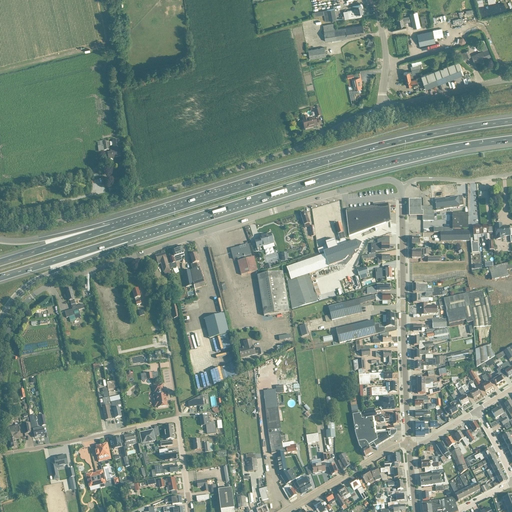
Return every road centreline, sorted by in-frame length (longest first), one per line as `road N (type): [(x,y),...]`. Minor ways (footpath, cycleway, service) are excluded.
road 1 (unclassified): [(0,380),(9,324),(52,284),(273,210),(385,180),(399,187)]
road 2 (motorway): [(511,121),(348,154),(111,227)]
road 3 (unclassified): [(381,110),(277,155),(71,218),(35,226),(0,221)]
road 4 (motorway): [(126,238),(394,158),(511,139)]
road 5 (unclassified): [(408,445),(399,187)]
road 6 (residential): [(0,453),(178,418)]
road 7 (motorway): [(0,321),(29,283),(126,238)]
road 8 (unclassified): [(284,511),(408,445)]
road 9 (unclassified): [(381,110),(511,79)]
road 10 (motorway): [(0,277),(126,238)]
